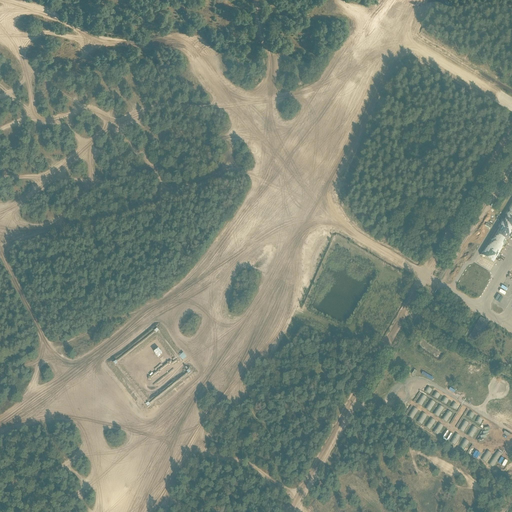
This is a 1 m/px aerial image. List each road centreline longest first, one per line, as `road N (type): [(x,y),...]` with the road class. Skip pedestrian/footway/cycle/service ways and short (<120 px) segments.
road 1 (track): [(326,96),(184,297),(0,421)]
road 2 (track): [(289,511),(511,130)]
road 3 (track): [(289,146),(209,57),(170,43),(94,36),(10,0)]
road 4 (track): [(184,297),(138,309),(0,373)]
road 5 (track): [(511,103),(343,0)]
road 6 (track): [(326,96),(315,87),(288,94),(273,87),(256,0)]
road 7 (track): [(405,0),(326,96)]
